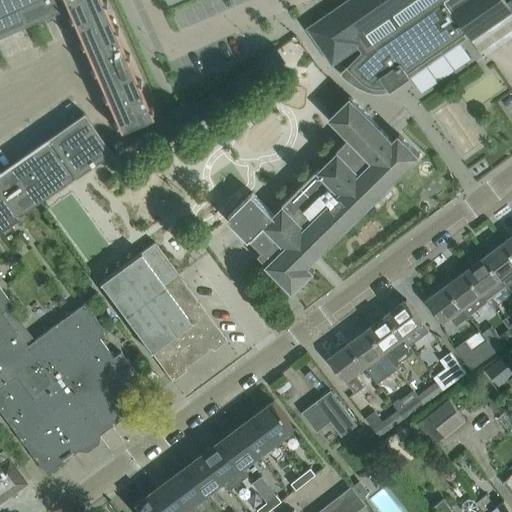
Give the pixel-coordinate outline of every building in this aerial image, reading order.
[(43,18),(45,22),(46,21),(45,20),(52,18),(53,18),(52,14),(66,8),(118,130),(152,116),(101,0),(0,0),(0,35),(8,32),(10,32),(10,31),(24,25),(25,26),(43,18)] [(199,0),(164,14),(173,36),(244,8),(241,0),(199,0)] [(347,0),(308,27),(333,63),(362,43),(359,38),(414,0),(463,0),(451,9),(471,38),(498,21),(511,10),(511,9),(505,0),(347,0)] [(273,51),(270,47),(257,57),(259,60),(264,67),(278,57),(273,51)] [(192,95),(173,108),(184,123),(202,111),(197,103),(192,95)] [(268,265),(293,291),(314,270),(308,264),(420,154),(399,133),(392,140),(384,131),(351,97),(330,117),(349,137),(281,204),(283,206),(276,214),(254,192),(251,195),(251,194),(229,215),(230,216),(227,218),(249,241),(251,239),(264,251),(260,255),(269,264),(268,265)] [(165,136),(184,123),(173,108),(155,121),(165,136)] [(0,229),(40,201),(110,152),(83,112),(81,114),(83,116),(72,123),(71,122),(70,123),(71,124),(61,131),(60,130),(59,131),(60,132),(49,139),(49,138),(47,139),(48,140),(38,147),(37,146),(36,147),(37,148),(26,155),(26,154),(24,155),(25,156),(15,163),(14,162),(13,163),(14,164),(3,171),(3,170),(2,171),(2,172),(0,173),(0,229)] [(114,148),(121,143),(118,139),(111,144),(114,148)] [(511,252),(504,241),(484,256),(501,278),(503,282),(511,275),(511,252)] [(226,340),(155,242),(99,283),(150,352),(172,380),(186,370),(182,364),(208,345),(212,350),(226,340)] [(501,278),(484,256),(465,270),(482,292),(501,278)] [(488,300),(482,292),(465,270),(445,285),(462,307),(468,315),(488,300)] [(462,307),(445,285),(426,299),(443,322),(462,307)] [(83,302),(27,344),(1,311),(11,304),(11,303),(10,303),(0,289),(0,412),(46,474),(79,449),(74,442),(93,428),(98,435),(152,395),(120,351),(113,356),(99,337),(105,332),(83,302)] [(406,299),(386,314),(403,337),(409,345),(418,338),(412,330),(423,321),(406,299)] [(403,337),(386,314),(367,329),(384,351),(385,350),(403,337)] [(495,351),(511,338),(511,332),(509,329),(500,336),(492,325),(482,333),(489,343),(495,351)] [(384,351),(367,329),(348,343),(365,365),(377,382),(397,367),(385,350),(384,351)] [(489,343),(482,333),(480,330),(456,347),(472,368),(495,351),(489,343)] [(365,365),(348,343),(328,357),(355,392),(364,385),(355,373),(365,365)] [(449,372),(436,381),(443,390),(466,373),(450,352),(439,360),(449,372)] [(511,361),(506,355),(487,370),(501,386),(511,377),(511,361)] [(423,404),(443,390),(436,381),(419,395),(415,390),(413,391),(423,404)] [(331,390),(303,411),(317,430),(331,419),(342,434),(356,423),(331,390)] [(404,419),(423,404),(413,391),(395,404),(399,409),(398,410),(404,419)] [(467,418),(451,398),(418,423),(435,444),(467,418)] [(273,400),(255,413),(277,442),(295,428),(273,400)] [(379,437),(404,419),(398,410),(382,421),(374,410),(365,417),(379,437)] [(277,442),(255,413),(238,426),(259,455),(277,442)] [(259,455),(238,426),(221,439),(242,468),(243,467),(259,455)] [(242,468),(221,439),(203,452),(225,481),(224,481),(230,489),(248,475),(243,467),(242,468)] [(16,489),(26,482),(9,459),(8,460),(2,451),(0,452),(0,500),(9,494),(12,498),(18,493),(16,489)] [(225,481),(203,452),(186,465),(207,494),(224,481),(225,481)] [(207,494),(186,465),(169,478),(190,507),(207,494)] [(306,481),(316,474),(311,467),(301,475),(306,481)] [(296,489),(306,481),(301,475),(291,483),(296,489)] [(182,511),(190,507),(169,478),(151,491),(167,511),(182,511)] [(352,485),(342,492),(357,511),(366,504),(352,485)] [(167,511),(151,491),(133,504),(138,511),(167,511)] [(476,498),(486,511),(511,511),(511,510),(504,500),(497,505),(486,491),(476,498)] [(355,511),(357,511),(342,492),(333,500),(342,511),(355,511)] [(272,508),(282,500),(277,494),(267,501),(272,508)] [(454,511),(444,498),(429,510),(430,511),(454,511)] [(486,511),(476,498),(475,499),(468,498),(464,502),(463,509),(464,511),(486,511)] [(342,511),(333,500),(323,507),(326,511),(342,511)] [(259,511),(266,511),(272,508),(267,501),(257,509),(259,511)]
